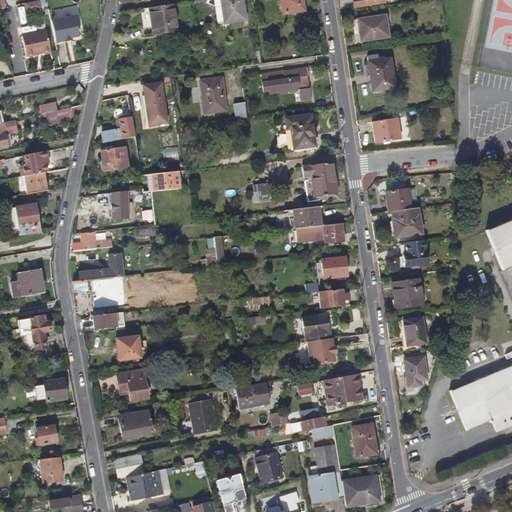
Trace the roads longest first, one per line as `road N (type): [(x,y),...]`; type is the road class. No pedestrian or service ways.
road 1 (residential): [(326,0),(407,511)]
road 2 (residential): [(103,511),(56,261),(96,69)]
